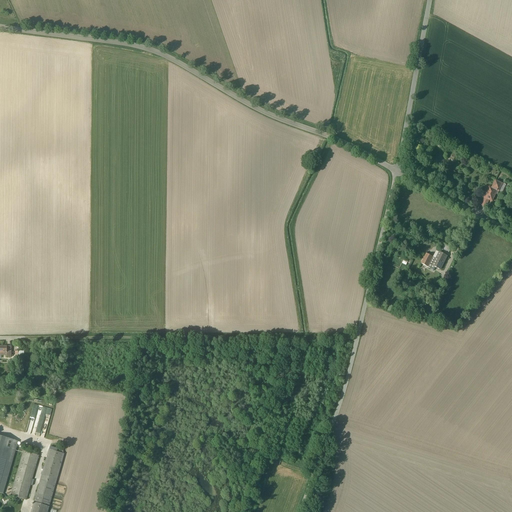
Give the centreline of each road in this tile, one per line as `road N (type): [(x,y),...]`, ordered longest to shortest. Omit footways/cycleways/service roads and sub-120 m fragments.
road 1 (unclassified): [(0,26),(141,46),(248,105),(397,171)]
road 2 (track): [(0,337),(357,338)]
road 3 (unclassified): [(397,171),(338,410),(301,511)]
road 4 (unclassified): [(428,0),(397,171)]
road 5 (unclassified): [(397,171),(511,233)]
